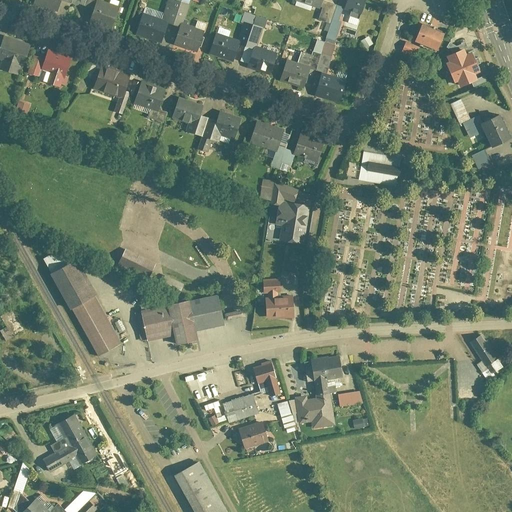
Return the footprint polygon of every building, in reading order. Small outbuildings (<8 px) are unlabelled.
[(62,0),(35,0),(35,3),(59,11),(62,0)] [(355,0),(336,0),(335,5),(342,8),(339,16),(349,20),(355,0)] [(322,25),(328,4),(318,1),(311,22),(322,25)] [(120,9),(99,3),(93,22),(115,28),(120,9)] [(176,20),(180,6),(168,3),(164,17),(176,20)] [(336,6),(328,4),(322,25),(330,28),(336,6)] [(187,8),(180,6),(176,20),(183,22),(187,8)] [(169,21),(143,12),(137,31),(163,40),(169,21)] [(246,21),(241,38),(249,41),(254,24),(246,21)] [(183,22),(176,41),(200,50),(207,31),(183,22)] [(263,26),(254,24),(249,41),(257,43),(263,26)] [(425,25),(419,39),(442,48),(448,33),(440,30),(441,27),(433,24),(431,27),(425,25)] [(241,38),(218,31),(212,50),(235,57),(241,38)] [(29,45),(4,37),(0,50),(0,58),(6,60),(3,71),(19,76),(29,45)] [(406,43),(404,53),(413,56),(414,51),(420,52),(421,47),(406,43)] [(280,52),(255,44),(249,63),(274,71),(280,52)] [(284,78),(306,85),(312,66),(309,65),(314,51),(306,48),(301,63),(289,59),(284,78)] [(325,51),(315,48),(314,51),(309,65),(312,66),(320,68),(325,51)] [(464,50),(446,57),(448,63),(446,64),(454,84),(457,83),(459,88),(477,81),(474,75),(479,73),(471,53),(466,55),(464,50)] [(73,59),(49,51),(40,81),(64,88),(73,59)] [(332,53),(325,51),(320,68),(327,70),(332,53)] [(42,74),(47,60),(34,56),(30,70),(42,74)] [(131,74),(103,64),(95,88),(123,98),(126,90),(131,74)] [(348,77),(325,71),(319,93),(343,98),(348,77)] [(167,89),(143,81),(136,101),(161,109),(167,89)] [(127,108),(133,92),(126,90),(123,98),(120,106),(127,108)] [(206,104),(182,97),(176,116),(192,121),(190,129),(197,132),(206,104)] [(465,98),(446,106),(455,126),(459,125),(471,151),(465,154),(474,175),(488,169),(480,150),(506,139),(495,113),(475,121),(465,98)] [(170,112),(153,106),(149,119),(166,124),(170,112)] [(245,116),(224,110),(220,122),(215,137),(223,140),(225,132),(239,137),(245,116)] [(206,134),(211,119),(202,116),(197,132),(206,134)] [(220,122),(211,119),(206,134),(215,137),(220,122)] [(259,122),(255,141),(282,146),(286,128),(259,122)] [(306,131),(299,153),(323,160),(329,139),(306,131)] [(296,148),(287,146),(283,163),(292,165),(296,148)] [(285,153),(276,151),(273,167),(281,169),(285,153)] [(400,158),(362,151),(360,164),(348,162),(346,176),(357,178),(357,180),(396,186),(400,158)] [(298,190),(279,184),(275,195),(294,202),(298,190)] [(305,244),(310,206),(277,202),(275,219),(285,220),(282,241),(305,244)] [(149,261),(120,246),(111,263),(141,278),(149,261)] [(94,354),(118,340),(91,294),(95,292),(73,254),(45,271),(94,354)] [(301,256),(283,254),(281,272),(299,274),(301,256)] [(282,278),(263,278),(263,293),(269,292),(270,316),(292,315),(292,297),(283,297),(282,278)] [(173,305),(144,311),(151,341),(179,335),(181,345),(203,340),(201,330),(228,325),(222,295),(195,300),(173,305)] [(5,329),(0,331),(0,335),(5,345),(12,342),(5,329)] [(477,330),(462,339),(484,374),(499,365),(477,330)] [(346,357),(310,360),(312,381),(322,380),(323,394),(336,393),(335,377),(348,376),(346,357)] [(270,362),(252,367),(258,390),(265,388),(268,400),(280,397),(270,362)] [(363,392),(346,393),(347,406),(364,405),(363,392)] [(251,393),(221,401),(227,420),(257,411),(251,393)] [(328,424),(339,423),(337,394),(323,395),(323,399),(305,401),(306,422),(328,420),(328,424)] [(279,404),(287,433),(298,430),(290,401),(279,404)] [(355,420),(356,428),(370,427),(369,418),(355,420)] [(74,419),(58,429),(66,443),(53,452),(65,470),(77,462),(82,470),(100,458),(74,419)] [(258,422),(233,431),(239,448),(264,440),(258,422)] [(10,430),(0,438),(8,447),(18,440),(10,430)] [(64,469),(56,457),(44,465),(51,477),(64,469)] [(122,488),(131,484),(126,474),(117,479),(122,488)] [(82,511),(95,511),(99,508),(90,501),(82,511)] [(38,511),(29,503),(20,511),(38,511)]
